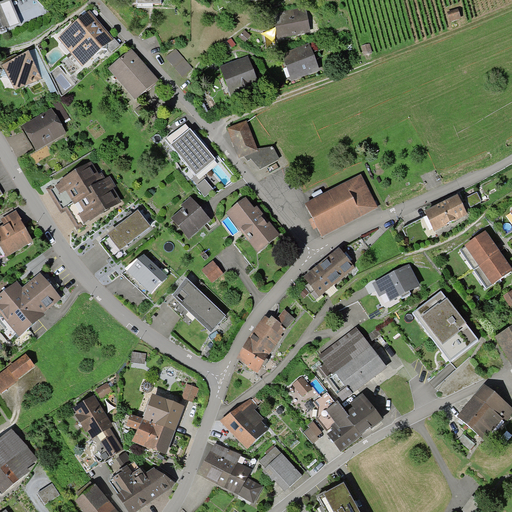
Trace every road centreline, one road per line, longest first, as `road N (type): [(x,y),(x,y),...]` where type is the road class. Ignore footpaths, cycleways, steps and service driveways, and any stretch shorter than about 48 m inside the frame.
road 1 (residential): [(313,253),(95,0)]
road 2 (residential): [(221,379),(140,328),(87,281),(0,147)]
road 3 (residential): [(273,511),(381,433),(483,383),(511,395)]
road 4 (residential): [(511,157),(313,253)]
road 5 (residential): [(313,253),(259,310),(221,379)]
road 6 (residential): [(221,379),(167,511)]
